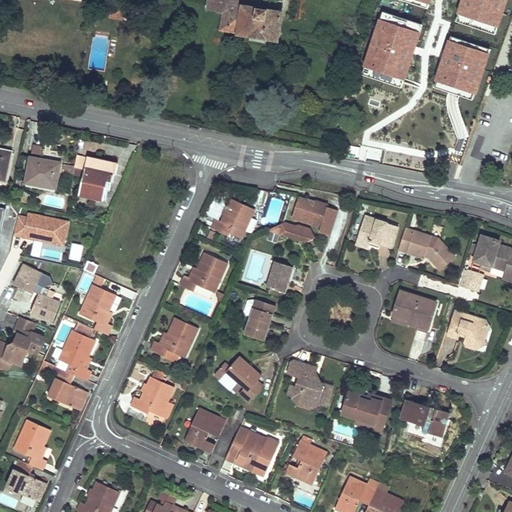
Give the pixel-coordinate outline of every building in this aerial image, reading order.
[(277,39),(279,26),(282,13),(268,10),(268,9),(257,7),(257,9),(243,7),(236,6),(237,0),(208,0),(207,9),(223,12),(221,30),(249,34),(249,36),(267,39),(267,37),(277,39)] [(429,52),(429,53),(430,53),(431,54),(433,54),(434,55),(435,55),(429,70),(471,86),(482,55),(464,48),(462,54),(443,47),(443,46),(444,45),(444,44),(444,43),(444,42),(446,35),(438,31),(441,21),(401,7),(392,29),(424,42),(424,43),(424,45),(425,46),(425,48),(426,49),(426,50),(427,51),(429,52)] [(124,20),(125,15),(125,14),(126,11),(113,8),(111,18),(124,20)] [(0,179),(4,180),(8,167),(11,153),(0,150),(0,179)] [(55,188),(57,176),(60,164),(32,158),(26,182),(55,188)] [(78,195),(103,200),(107,183),(112,183),(115,165),(86,158),(78,195)] [(65,176),(72,177),(74,168),(63,166),(62,170),(66,171),(65,176)] [(308,200),(299,196),(293,216),(321,225),(319,231),(330,234),(337,209),(328,206),(329,204),(309,198),(308,200)] [(216,220),(213,225),(211,231),(228,239),(229,236),(240,241),(254,211),(236,202),(232,210),(237,212),(234,218),(229,216),(225,225),(216,220)] [(232,210),(230,209),(227,215),(229,216),(234,218),(237,212),(232,210)] [(68,223),(27,215),(26,219),(17,217),(13,237),(23,239),(23,236),(64,244),(68,223)] [(399,227),(366,216),(356,244),(369,249),(370,244),(372,241),(382,244),(393,248),(399,227)] [(312,236),(309,228),(303,226),(302,229),(287,224),(286,225),(280,223),(269,231),(279,233),(302,241),(312,236)] [(432,236),(407,228),(399,250),(425,259),(426,257),(430,258),(438,267),(453,255),(443,244),(431,239),(432,236)] [(63,247),(64,244),(23,236),(23,239),(63,247)] [(501,242),(482,236),(479,246),(476,255),(472,266),(481,269),(483,264),(492,267),(493,264),(506,268),(505,272),(504,275),(511,277),(511,250),(499,247),(501,242)] [(472,244),(469,253),(476,255),(479,246),(472,244)] [(79,254),(72,252),(70,260),(77,262),(79,254)] [(456,258),(453,255),(438,267),(441,271),(456,258)] [(196,277),(194,276),(191,282),(189,281),(183,279),(180,287),(193,293),(196,288),(214,295),(227,266),(203,256),(196,271),(199,273),(197,277),(196,277)] [(293,266),(275,260),(266,286),(284,292),(293,266)] [(85,270),(93,273),(97,265),(88,261),(85,270)] [(483,264),(481,269),(490,272),(492,267),(483,264)] [(506,268),(493,264),(492,267),(505,272),(506,268)] [(32,295),(42,275),(23,265),(13,286),(32,295)] [(458,287),(465,289),(472,291),(478,274),(464,270),(458,287)] [(196,271),(194,271),(189,281),(191,282),(194,276),(196,277),(197,277),(199,273),(196,271)] [(483,276),(478,274),(472,291),(478,293),(483,276)] [(97,275),(94,282),(101,285),(104,278),(97,275)] [(104,314),(106,310),(109,311),(116,295),(93,285),(80,314),(97,321),(93,328),(109,335),(113,325),(107,323),(105,321),(107,316),(104,314)] [(437,300),(401,289),(396,306),(407,309),(408,307),(413,309),(412,314),(431,320),(437,300)] [(60,304),(38,295),(31,315),(52,323),(60,304)] [(260,300),(255,298),(243,333),(263,339),(272,312),(257,308),(260,300)] [(257,308),(272,312),(275,305),(260,300),(257,308)] [(407,309),(396,306),(394,312),(411,317),(412,314),(413,309),(408,307),(407,309)] [(107,323),(112,312),(109,311),(106,310),(104,314),(107,316),(105,321),(107,323)] [(486,322),(454,312),(446,338),(457,341),(459,334),(466,336),(463,343),(465,349),(475,351),(478,341),(484,342),(488,328),(486,322)] [(0,370),(10,371),(13,364),(21,367),(27,351),(37,355),(43,339),(31,334),(34,325),(20,319),(13,334),(22,337),(20,340),(16,339),(13,345),(8,347),(1,344),(0,345),(0,370)] [(167,342),(165,341),(163,346),(161,345),(155,343),(152,351),(164,357),(167,351),(185,359),(198,330),(175,320),(167,336),(171,338),(168,342),(167,342)] [(78,367),(75,374),(76,375),(89,381),(93,371),(87,368),(84,367),(87,362),(84,360),(87,355),(89,356),(92,348),(96,340),(73,330),(61,359),(78,367)] [(167,336),(166,335),(161,345),(163,346),(165,341),(167,342),(168,342),(171,338),(167,336)] [(484,342),(478,341),(475,351),(487,346),(484,342)] [(261,376),(238,356),(225,371),(226,372),(244,388),(239,394),(248,402),(263,386),(257,381),(261,376)] [(317,369),(291,361),(287,373),(297,376),(295,385),(291,384),(288,395),(293,397),(297,404),(303,400),(319,405),(324,407),(331,386),(313,381),(317,369)] [(225,371),(220,367),(214,374),(219,380),(226,372),(225,371)] [(76,375),(75,374),(62,369),(59,377),(73,383),(76,375)] [(58,379),(72,385),(73,383),(59,377),(58,379)] [(50,397),(66,404),(82,411),(87,399),(83,397),(86,391),(72,385),(58,379),(50,397)] [(135,398),(133,402),(131,407),(149,416),(150,412),(161,417),(174,389),(151,379),(147,387),(153,390),(150,396),(145,394),(142,400),(135,398)] [(147,387),(145,387),(143,393),(150,396),(153,390),(147,387)] [(360,395),(349,391),(341,414),(356,419),(373,424),(373,426),(382,429),(391,401),(383,398),(381,402),(374,399),(373,402),(359,398),(360,395)] [(369,398),(360,395),(359,398),(373,402),(374,399),(381,402),(383,398),(370,394),(369,398)] [(319,405),(303,400),(297,404),(312,409),(319,405)] [(448,413),(408,400),(401,419),(423,426),(421,433),(428,435),(429,433),(441,436),(448,413)] [(201,412),(194,427),(187,442),(198,447),(200,443),(207,446),(209,442),(219,419),(201,412)] [(215,434),(221,420),(219,419),(213,433),(215,434)] [(373,424),(356,419),(355,424),(381,432),(382,429),(373,426),(373,424)] [(227,423),(224,422),(221,420),(215,434),(221,437),(227,423)] [(35,460),(32,465),(37,467),(46,471),(50,462),(44,459),(42,458),(44,453),(41,452),(44,448),(46,449),(50,440),(54,432),(31,421),(18,451),(35,460)] [(281,444),(269,438),(268,440),(241,428),(235,442),(244,447),(238,460),(255,468),(254,472),(265,478),(281,444)] [(200,443),(198,447),(213,454),(217,446),(209,442),(207,446),(200,443)] [(244,447),(235,442),(227,460),(254,472),(255,468),(238,460),(244,447)] [(309,444),(306,443),(302,442),(296,456),(302,459),(309,444)] [(309,444),(302,459),(305,460),(311,446),(309,444)] [(311,446),(305,459),(301,469),(299,472),(307,476),(305,480),(314,485),(329,454),(311,446)] [(37,467),(32,465),(23,461),(20,469),(33,475),(37,467)] [(292,466),(288,473),(305,480),(307,476),(299,472),(301,469),(292,466)] [(18,471),(32,477),(33,475),(20,469),(18,471)] [(11,489),(27,496),(42,503),(47,492),(43,490),(46,484),(32,477),(18,471),(11,489)] [(344,511),(347,511),(348,510),(352,511),(355,511),(358,507),(362,498),(368,484),(351,477),(336,508),(344,511)] [(364,499),(371,486),(368,484),(362,498),(364,499)] [(99,485),(95,493),(100,496),(98,502),(93,499),(89,507),(83,504),(79,511),(114,511),(122,496),(110,491),(99,485)] [(364,499),(371,503),(377,489),(371,486),(364,499)] [(377,489),(371,503),(378,506),(384,492),(377,489)] [(95,493),(94,492),(91,498),(93,499),(98,502),(100,496),(95,493)] [(173,511),(176,506),(179,499),(165,492),(161,500),(165,501),(168,503),(166,508),(163,506),(161,505),(157,511),(188,511),(183,510),(182,511),(173,511)] [(384,492),(378,506),(380,508),(387,493),(384,492)] [(380,508),(378,511),(400,511),(405,502),(387,493),(380,508)]
